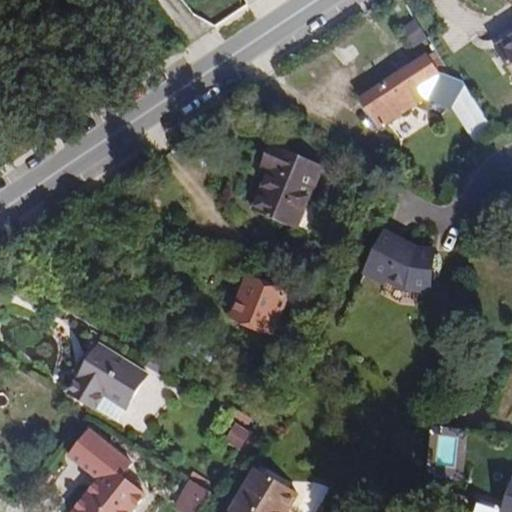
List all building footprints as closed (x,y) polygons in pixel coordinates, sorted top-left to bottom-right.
[(416,19),(401,29),(414,48),(428,39),(416,19)] [(511,75),(511,35),(494,47),(511,75)] [(426,57),(361,99),(380,128),(424,99),(417,89),(439,75),(426,57)] [(426,100),(437,104),(452,77),(439,75),(417,89),(424,99),(426,100)] [(462,82),(452,77),(437,104),(447,110),(462,83),(462,82)] [(462,83),(447,110),(450,110),(474,144),(487,125),(462,83)] [(262,169),(268,172),(252,211),(298,230),(324,167),(273,145),(262,169)] [(364,280),(363,281),(380,289),(382,285),(402,296),(426,297),(427,293),(432,251),(409,250),(376,235),(357,277),(364,280)] [(98,283),(106,269),(81,254),(73,267),(98,283)] [(325,300),(329,302),(338,281),(324,273),(314,296),(325,300)] [(287,297),(248,281),(233,316),(273,332),(276,325),(280,327),(282,323),(277,321),(287,297)] [(314,296),(292,286),(288,295),(321,309),(325,300),(314,296)] [(147,375),(100,346),(91,360),(82,376),(71,393),(95,408),(104,393),(127,408),(147,375)] [(82,376),(91,360),(84,355),(74,371),(82,376)] [(131,462),(90,429),(70,455),(92,473),(94,470),(104,477),(91,494),(87,494),(72,511),(135,511),(134,507),(145,493),(121,475),(131,462)] [(285,511),(297,493),(257,469),(231,511),(285,511)] [(94,470),(92,473),(99,478),(87,494),(91,494),(104,477),(94,470)] [(183,511),(199,511),(211,492),(192,482),(177,508),(183,511)] [(511,511),(511,484),(502,511),(511,511)] [(497,511),(502,501),(480,492),(477,500),(483,503),(479,511),(497,511)]
